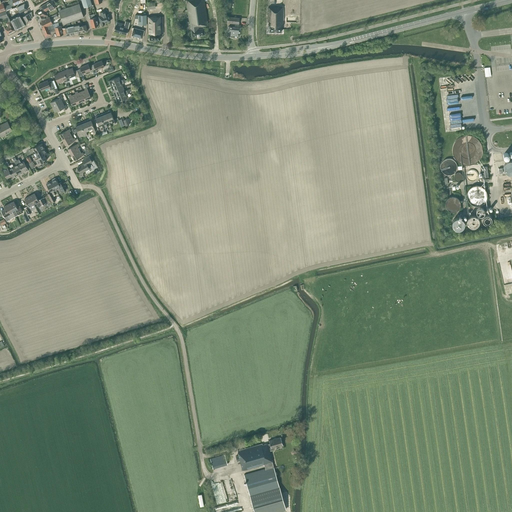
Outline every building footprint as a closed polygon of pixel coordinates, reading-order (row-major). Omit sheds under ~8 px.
[(53,0),(51,0),(46,3),(49,9),(50,10),(57,7),(53,0)] [(200,35),(205,35),(204,28),(198,29),(198,27),(208,26),(204,0),(189,0),(186,1),(187,5),(189,22),(188,22),(188,26),(191,25),(192,30),(191,30),(192,36),(197,36),(200,36),(200,35)] [(27,9),(24,3),(16,6),(19,12),(27,9)] [(48,17),(47,15),(48,14),(47,11),(46,12),(46,11),(49,9),(46,3),(39,7),(41,10),(35,13),(39,21),(48,17)] [(79,3),(78,4),(69,7),(59,10),(63,24),(67,23),(70,22),(84,17),(79,3)] [(12,7),(12,8),(6,10),(8,16),(10,19),(15,30),(26,24),(22,16),(17,18),(16,16),(15,14),(14,14),(12,9),(13,9),(12,7)] [(268,7),(268,22),(268,26),(270,26),(270,32),(281,32),(281,26),(283,26),(283,8),(271,7),(268,7)] [(105,22),(110,21),(108,15),(106,15),(105,11),(100,13),(101,16),(99,17),(101,23),(101,24),(105,24),(105,22)] [(31,12),(23,17),(27,23),(32,19),(31,17),(32,17),(31,12)] [(63,34),(62,31),(61,26),(59,26),(58,23),(53,24),(51,20),(58,17),(56,14),(50,17),(39,22),(42,28),(42,29),(46,36),(51,34),(56,32),(57,36),(63,34)] [(95,17),(94,14),(91,15),(92,18),(90,19),(92,27),(98,25),(96,17),(95,17)] [(138,25),(147,25),(146,15),(138,15),(138,18),(138,25)] [(10,21),(8,16),(5,17),(7,22),(6,23),(7,23),(6,24),(7,26),(8,26),(5,28),(8,34),(8,33),(9,33),(10,32),(11,32),(14,30),(10,21)] [(161,16),(147,17),(148,34),(150,34),(150,40),(160,40),(160,34),(161,34),(161,16)] [(115,25),(114,31),(126,34),(128,29),(130,22),(125,21),(123,27),(115,25)] [(86,25),(82,26),(81,22),(78,23),(78,25),(79,27),(80,26),(81,32),(87,31),(86,25)] [(240,27),(240,25),(235,25),(235,27),(228,26),(228,31),(227,32),(227,35),(228,35),(229,36),(230,36),(230,37),(233,37),(233,36),(234,36),(239,37),(240,33),(240,30),(240,27)] [(133,30),(132,35),(142,38),(144,30),(134,28),(133,30)] [(102,61),(93,64),(94,64),(91,66),(94,73),(97,72),(96,70),(104,67),(102,61)] [(80,69),(78,70),(80,76),(83,75),(82,73),(91,70),(88,64),(80,67),(80,69)] [(76,78),(79,76),(77,70),(74,71),(72,68),(68,70),(68,69),(63,71),(67,81),(70,80),(69,78),(75,76),(76,78)] [(64,80),(64,82),(67,81),(63,71),(58,73),(58,74),(55,75),(58,83),(64,80)] [(125,80),(124,79),(120,80),(119,77),(109,81),(111,86),(125,80)] [(51,90),(55,88),(52,81),(48,82),(48,80),(38,84),(41,91),(50,87),(51,90)] [(122,84),(126,82),(125,80),(111,86),(113,91),(123,87),(122,84)] [(129,91),(128,89),(125,91),(123,87),(113,91),(115,97),(129,91)] [(76,94),(79,103),(86,100),(82,91),(78,93),(78,91),(77,92),(76,88),(74,89),(76,94)] [(82,91),(86,100),(91,98),(87,88),(84,89),(85,90),(82,91)] [(126,94),(130,93),(129,91),(115,97),(117,102),(127,98),(126,94)] [(71,94),(68,95),(72,106),(79,103),(76,94),(71,96),(71,94)] [(50,102),(53,107),(63,102),(61,99),(63,98),(61,95),(57,96),(58,98),(50,102)] [(64,110),(68,108),(66,105),(64,105),(63,102),(53,107),(55,112),(63,108),(64,110)] [(110,111),(105,113),(109,122),(112,121),(113,124),(116,123),(110,111)] [(105,113),(100,115),(105,127),(107,127),(106,123),(109,122),(105,113)] [(95,117),(97,122),(95,123),(97,127),(99,126),(102,125),(103,128),(105,127),(100,115),(95,117)] [(90,119),(85,121),(89,130),(92,129),(93,132),(96,131),(94,127),(96,127),(95,124),(93,125),(90,119)] [(0,134),(1,136),(12,130),(7,121),(0,125),(0,134)] [(85,121),(80,123),(86,136),(88,135),(86,131),(89,130),(85,121)] [(84,136),(86,136),(80,123),(75,125),(79,134),(82,133),(83,136),(84,136)] [(61,136),(63,140),(71,135),(69,132),(71,131),(69,129),(59,134),(61,136)] [(71,135),(63,140),(66,145),(75,140),(74,138),(73,138),(72,136),(71,135)] [(36,153),(44,148),(42,143),(29,150),(31,152),(34,150),(36,153)] [(68,149),(71,155),(79,150),(78,147),(79,146),(77,144),(68,149)] [(44,148),(36,153),(37,156),(34,157),(35,160),(36,160),(36,159),(47,153),(44,148)] [(74,160),(84,155),(82,152),(81,153),(79,150),(71,155),(74,160)] [(36,159),(36,160),(38,164),(47,160),(45,157),(49,155),(47,153),(36,159)] [(87,165),(92,162),(89,157),(83,160),(85,163),(77,167),(78,169),(77,169),(78,170),(80,173),(89,168),(87,165)] [(25,164),(25,163),(26,162),(25,159),(23,159),(24,161),(21,163),(19,159),(17,160),(23,172),(28,170),(28,169),(25,164)] [(18,175),(23,172),(17,160),(14,161),(16,165),(14,166),(18,175)] [(13,178),(18,175),(14,166),(11,168),(9,164),(6,166),(7,167),(7,166),(13,178)] [(11,179),(14,178),(13,178),(7,166),(7,167),(2,169),(7,178),(10,176),(11,179)] [(61,193),(66,190),(62,181),(58,183),(56,178),(51,181),(56,189),(58,188),(61,193)] [(52,202),(56,200),(53,195),(55,194),(53,191),(56,189),(51,181),(46,184),(51,192),(47,194),(52,202)] [(29,196),(34,205),(36,203),(38,207),(41,205),(45,203),(42,198),(38,200),(35,193),(29,196)] [(31,211),(33,210),(36,208),(34,205),(29,196),(24,199),(28,206),(24,208),(28,214),(32,212),(31,211)] [(9,204),(15,216),(18,214),(23,211),(20,206),(17,207),(14,201),(9,204)] [(7,221),(15,216),(9,204),(4,207),(5,209),(1,211),(7,221)] [(506,293),(511,292),(511,268),(511,266),(502,268),(502,270),(507,269),(508,276),(503,277),(506,293)] [(262,443),(237,450),(239,455),(236,456),(237,461),(240,460),(243,470),(264,464),(265,468),(244,475),(255,511),(278,511),(286,510),(272,461),(269,451),(274,450),(273,447),(283,444),(281,437),(269,440),(270,443),(267,444),(267,443),(263,445),(262,443)] [(213,468),(227,464),(225,454),(210,458),(213,468)] [(216,495),(218,504),(227,502),(224,491),(219,492),(220,494),(216,495)]
